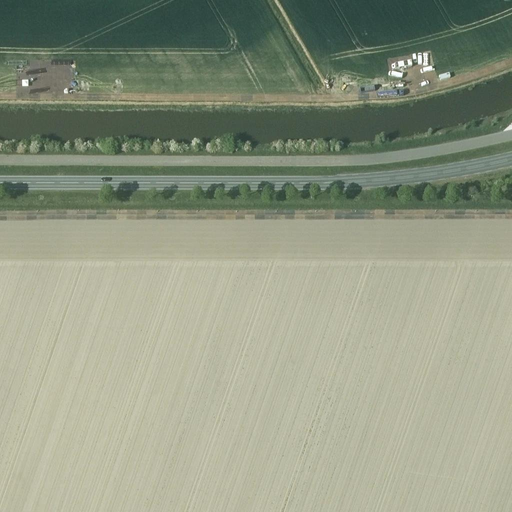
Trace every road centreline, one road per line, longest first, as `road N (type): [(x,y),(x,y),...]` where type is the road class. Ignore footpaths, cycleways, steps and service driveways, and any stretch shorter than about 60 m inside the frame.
road 1 (unclassified): [(511,134),(367,159),(0,159)]
road 2 (primary): [(511,158),(334,182),(0,182)]
